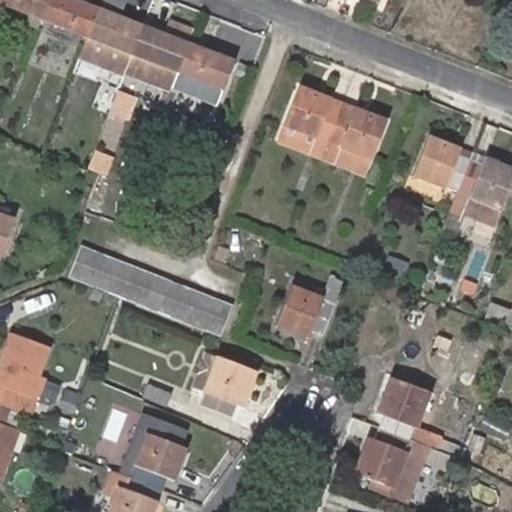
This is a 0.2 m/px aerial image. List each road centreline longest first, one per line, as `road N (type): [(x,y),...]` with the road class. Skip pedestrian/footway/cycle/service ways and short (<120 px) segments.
road 1 (residential): [(315,511),(358,399),(318,380),(213,511)]
road 2 (residential): [(511,91),(267,0)]
